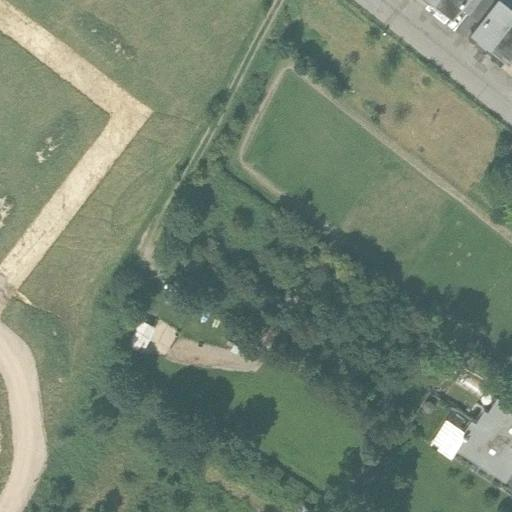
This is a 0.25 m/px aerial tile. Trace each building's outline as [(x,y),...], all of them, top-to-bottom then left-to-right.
[(434,0),(450,12),(458,3),(460,0),(434,0)] [(460,0),(458,3),(467,10),(475,0),(460,0)] [(475,0),(467,10),(476,18),(490,0),(475,0)] [(511,11),(511,5),(504,0),(490,0),(476,18),(469,27),(488,42),(511,11)] [(511,11),(488,42),(507,57),(511,50),(511,11)] [(511,405),(495,394),(486,409),(483,407),(475,419),(511,443),(511,405)] [(511,463),(511,443),(475,419),(470,416),(462,429),(465,431),(455,446),(503,477),(511,463)]
